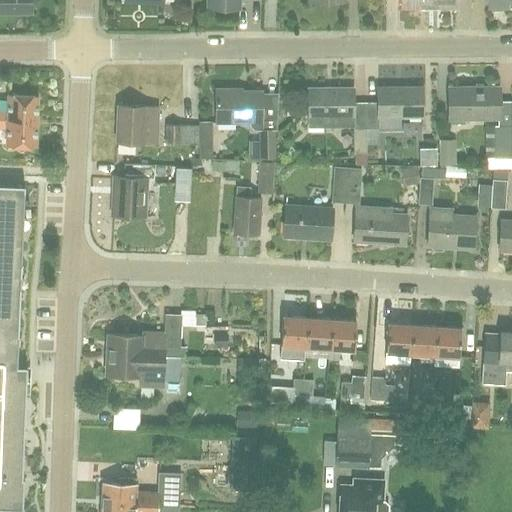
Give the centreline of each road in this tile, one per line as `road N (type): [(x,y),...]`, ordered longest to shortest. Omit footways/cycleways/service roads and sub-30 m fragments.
road 1 (residential): [(511,292),(73,266)]
road 2 (residential): [(511,47),(85,49)]
road 3 (residential): [(73,266),(60,511)]
road 4 (residential): [(85,49),(73,266)]
